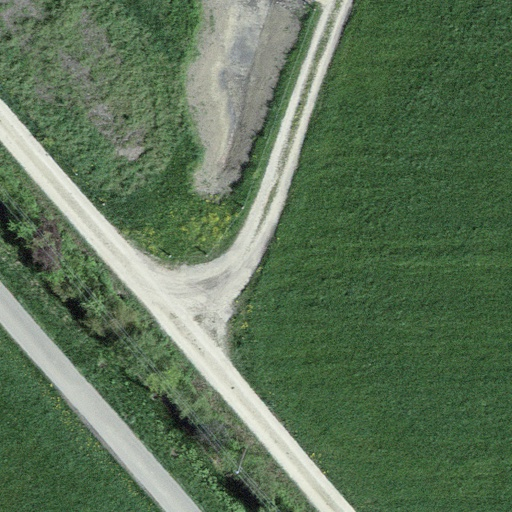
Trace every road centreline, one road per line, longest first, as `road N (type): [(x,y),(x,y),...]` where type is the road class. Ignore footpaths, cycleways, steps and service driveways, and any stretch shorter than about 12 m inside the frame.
road 1 (track): [(0,132),(330,511)]
road 2 (track): [(333,0),(229,268),(175,337)]
road 3 (track): [(0,323),(164,511)]
